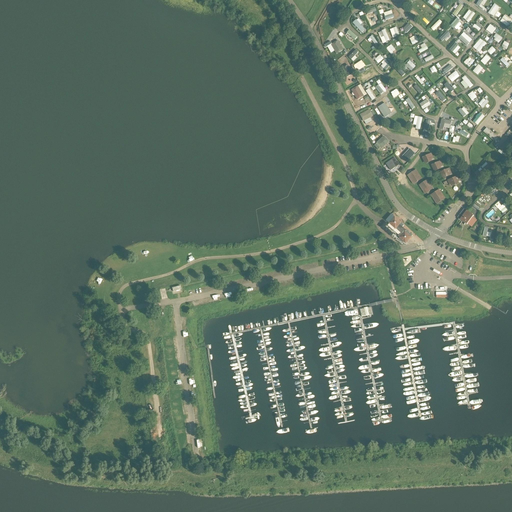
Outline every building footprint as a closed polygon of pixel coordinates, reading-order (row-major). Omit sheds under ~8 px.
[(487,12),(490,7),(483,2),(481,5),(483,6),(481,8),(487,12)] [(495,4),(488,13),(494,17),(500,8),(495,4)] [(375,7),(364,12),(371,26),(378,22),(376,16),(379,15),(375,7)] [(463,18),(469,23),(475,14),(469,9),(463,18)] [(383,13),(386,20),(394,18),(392,10),(383,13)] [(511,15),(509,18),(504,15),(500,21),(508,27),(511,22),(511,20),(511,18),(511,15)] [(358,18),(353,23),(362,33),(365,29),(361,25),(363,23),(358,18)] [(479,32),(482,27),(477,22),(473,27),(479,32)] [(401,30),(402,31),(403,30),(406,33),(413,27),(408,23),(401,30)] [(393,38),(399,36),(396,27),(390,29),(393,38)] [(490,28),(486,33),(490,36),(494,32),(490,28)] [(349,38),(351,36),(355,40),(358,37),(350,30),(345,35),(349,38)] [(382,43),(389,41),(386,30),(379,31),(382,43)] [(497,34),(493,39),(499,43),(503,38),(497,34)] [(412,44),(419,41),(417,35),(410,38),(412,44)] [(467,46),(470,43),(461,35),(458,38),(467,46)] [(366,43),(371,49),(376,45),(371,39),(366,43)] [(335,51),(336,53),(344,50),(339,40),(327,46),(330,53),(335,51)] [(476,50),(479,53),(486,43),(483,41),(476,50)] [(418,50),(420,53),(428,49),(425,43),(420,45),(422,48),(418,50)] [(456,54),(461,47),(455,43),(450,50),(456,54)] [(392,44),(386,48),(391,54),(396,51),(392,44)] [(487,51),(491,55),(496,50),(492,47),(487,51)] [(348,57),(352,61),(360,53),(356,49),(348,57)] [(384,61),(380,66),(385,70),(391,64),(385,59),(387,57),(385,55),(381,59),(384,61)] [(485,65),(491,59),(487,55),(481,61),(485,65)] [(507,67),(510,65),(503,58),(500,60),(507,67)] [(472,59),(470,61),(467,59),(464,62),(469,67),(474,61),(472,59)] [(355,64),(357,70),(365,67),(363,61),(355,64)] [(411,71),(415,67),(410,61),(406,65),(411,71)] [(444,61),(438,65),(444,74),(450,69),(444,61)] [(343,68),(348,77),(353,73),(348,65),(343,68)] [(481,71),(483,73),(486,71),(478,65),(473,71),(478,75),(481,71)] [(360,75),(362,80),(373,74),(370,69),(360,75)] [(427,72),(431,77),(435,74),(432,69),(427,72)] [(399,70),(395,73),(400,78),(404,75),(399,70)] [(452,82),(460,76),(456,71),(448,77),(452,82)] [(426,81),(424,77),(420,79),(417,75),(415,76),(420,84),(426,81)] [(464,81),(461,83),(466,89),(469,87),(470,88),(473,85),(465,75),(462,78),(464,81)] [(381,94),(387,90),(379,80),(376,82),(379,85),(376,87),(381,94)] [(449,90),(451,93),(454,91),(448,82),(444,85),(446,87),(443,89),(445,93),(449,90)] [(500,93),(503,90),(496,83),(493,86),(500,93)] [(356,100),(366,96),(362,85),(352,89),(356,100)] [(372,100),(376,98),(369,88),(365,91),(372,100)] [(394,98),(400,94),(397,89),(391,93),(394,98)] [(438,91),(435,94),(443,102),(446,99),(438,91)] [(479,95),(476,92),(474,93),(472,91),(468,95),(472,101),(479,95)] [(484,98),(478,104),(483,108),(488,102),(484,98)] [(423,110),(431,105),(427,99),(419,104),(423,110)] [(385,103),(378,107),(385,118),(392,114),(385,103)] [(360,114),(365,124),(375,119),(370,109),(360,114)] [(478,125),(485,116),(479,112),(473,122),(478,125)] [(420,130),(423,117),(415,116),(413,125),(416,125),(416,129),(420,130)] [(444,130),(444,127),(450,129),(452,121),(442,118),(439,129),(444,130)] [(495,142),(498,138),(487,128),(483,132),(495,142)] [(381,148),(382,149),(390,142),(384,136),(374,145),(379,150),(381,148)] [(498,152),(505,156),(511,145),(511,143),(506,140),(498,152)] [(410,148),(404,156),(410,160),(416,153),(410,148)] [(429,161),(429,160),(432,158),(431,154),(423,158),(426,163),(429,161)] [(496,155),(491,160),(495,164),(501,159),(496,155)] [(388,172),(401,166),(396,157),(384,162),(388,172)] [(486,161),(474,172),(480,178),(492,167),(486,161)] [(438,168),(441,166),(440,162),(432,165),(435,170),(438,169),(438,168)] [(446,175),(450,173),(449,169),(441,172),(443,177),(447,176),(446,175)] [(417,181),(420,179),(417,174),(418,173),(416,171),(408,176),(412,183),(416,180),(417,181)] [(452,185),(456,183),(455,182),(459,181),(457,177),(450,180),(452,185)] [(428,190),(429,191),(432,189),(428,184),(429,183),(428,180),(420,186),(424,192),(428,190)] [(440,194),(441,193),(439,190),(431,195),(436,202),(440,200),(441,201),(443,199),(440,194)] [(498,202),(495,205),(503,214),(509,208),(505,203),(502,205),(498,202)] [(457,218),(459,219),(465,223),(464,225),(466,223),(472,227),(477,220),(472,217),(473,216),(464,209),(457,218)] [(391,215),(386,221),(401,233),(398,236),(399,237),(399,238),(406,244),(411,237),(413,236),(410,234),(402,227),(404,225),(391,215)] [(483,236),(490,237),(491,232),(488,232),(489,227),(485,227),(483,236)]
